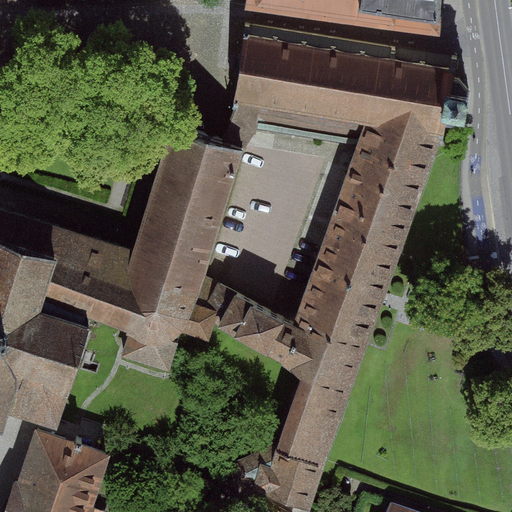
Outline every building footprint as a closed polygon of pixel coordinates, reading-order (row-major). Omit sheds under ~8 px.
[(248,0),(248,3),(439,23),(440,17),(443,17),(444,11),(440,10),(441,5),(441,0),(248,0)] [(238,75),(233,106),(237,106),(224,139),(245,145),(254,131),(258,132),(259,128),(355,143),(355,148),(359,149),(428,172),(439,142),(443,143),(448,122),(452,122),(453,124),(468,115),(466,112),(471,91),(461,79),(455,78),(459,58),(247,23),(244,40),(242,53),(239,53),(238,58),(241,59),(240,64),(239,70),(236,69),(235,74),(238,75)] [(152,272),(193,129),(196,119),(183,115),(181,122),(171,119),(168,127),(173,128),(136,249),(82,232),(84,226),(79,224),(77,231),(0,206),(0,225),(52,241),(69,247),(152,272)] [(224,139),(193,129),(152,272),(182,281),(201,287),(205,275),(245,145),(224,139)] [(428,172),(359,149),(296,322),(205,275),(201,287),(182,281),(189,302),(219,312),(217,319),(277,353),(277,355),(304,372),(272,444),(238,459),(233,479),(309,504),(383,299),(428,172)] [(8,403),(60,420),(93,315),(51,302),(69,247),(52,241),(0,225),(0,426),(0,425),(2,426),(5,417),(4,417),(8,403)] [(93,315),(134,328),(152,272),(69,247),(51,302),(93,315)] [(152,272),(134,328),(126,353),(171,367),(178,342),(166,338),(183,327),(210,337),(217,319),(219,312),(189,302),(182,281),(152,272)] [(90,511),(93,505),(90,504),(107,451),(39,428),(28,463),(22,481),(18,480),(7,511),(90,511)] [(288,511),(265,499),(258,511),(288,511)] [(417,511),(391,503),(387,511),(417,511)]
